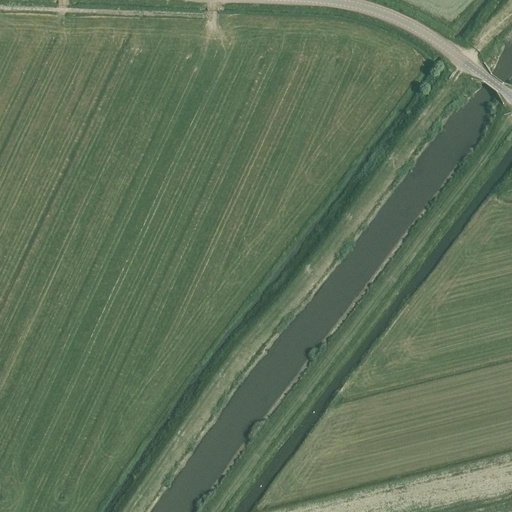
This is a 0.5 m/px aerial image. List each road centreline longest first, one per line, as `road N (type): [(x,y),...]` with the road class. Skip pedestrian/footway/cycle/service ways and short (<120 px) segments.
road 1 (track): [(464,61),(133,511)]
road 2 (track): [(511,119),(218,511)]
road 3 (tertiary): [(511,98),(417,23),(339,0)]
